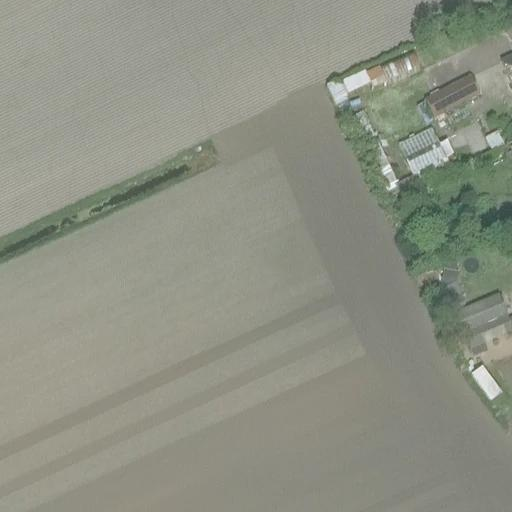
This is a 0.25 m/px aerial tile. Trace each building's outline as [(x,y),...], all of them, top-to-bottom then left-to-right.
[(422,75),(411,51),(365,72),(375,95),(422,75)] [(511,57),(500,63),(511,88),(511,57)] [(470,78),(424,102),(434,120),(444,115),(449,126),(468,117),(462,106),(480,97),(470,78)] [(440,147),(432,131),(399,147),(415,180),(419,187),(459,168),(455,160),(448,163),(447,161),(454,156),(447,143),(440,147)] [(491,154),(504,148),(498,135),(485,140),(491,154)] [(453,290),(456,275),(444,273),(442,289),(453,290)] [(463,339),(508,320),(498,297),(453,317),(463,339)]
